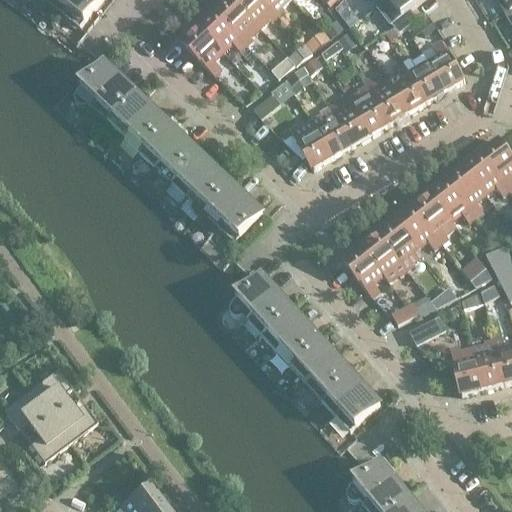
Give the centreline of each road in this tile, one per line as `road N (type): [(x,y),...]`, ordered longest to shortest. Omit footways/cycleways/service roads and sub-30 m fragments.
road 1 (residential): [(511,100),(309,216),(143,53)]
road 2 (residential): [(304,271),(457,437)]
